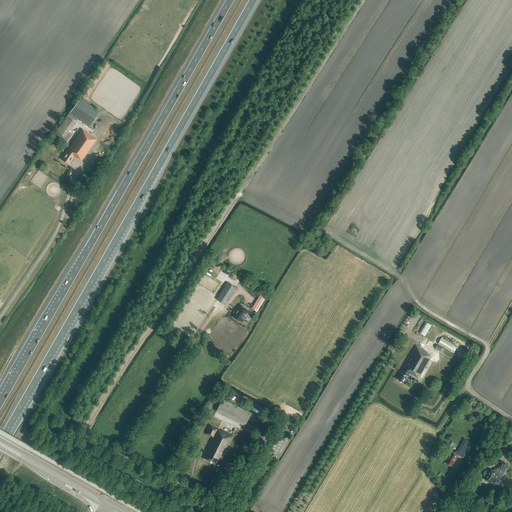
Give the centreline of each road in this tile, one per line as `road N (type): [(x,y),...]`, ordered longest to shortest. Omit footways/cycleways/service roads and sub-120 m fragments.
road 1 (motorway): [(0,443),(253,0)]
road 2 (track): [(511,419),(467,387),(488,345),(417,302),(390,271),(511,63)]
road 3 (motorway): [(229,0),(0,402)]
road 4 (unclassified): [(231,511),(49,421)]
road 5 (track): [(294,511),(391,352)]
road 6 (unclassified): [(0,308),(44,247),(69,178)]
